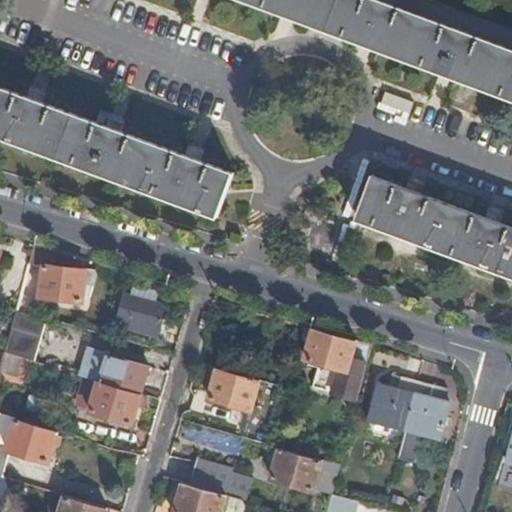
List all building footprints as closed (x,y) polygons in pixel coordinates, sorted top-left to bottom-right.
[(511,96),(511,50),(378,0),(251,0),(440,70),(511,96)] [(0,135),(216,215),(231,176),(0,89),(0,135)] [(511,226),(373,175),(356,217),(511,275),(511,226)] [(46,264),(49,249),(29,243),(25,262),(27,263),(40,268),(46,264)] [(94,270),(46,264),(40,268),(38,296),(81,301),(81,285),(90,288),(94,270)] [(123,292),(145,299),(147,289),(125,283),(123,292)] [(157,303),(145,299),(123,292),(118,291),(111,316),(122,318),(120,328),(148,336),(157,303)] [(44,319),(14,311),(10,328),(4,353),(25,359),(32,361),(44,319)] [(312,326),(303,323),(299,338),(307,341),(312,326)] [(355,396),(364,362),(348,357),(354,338),(312,326),(307,341),(302,359),(308,360),(316,363),(315,367),(310,387),(355,396)] [(93,381),(136,394),(144,365),(81,346),(72,374),(83,378),(93,381)] [(25,359),(4,353),(0,368),(0,374),(19,381),(25,359)] [(247,409),(239,436),(264,443),(275,385),(204,364),(202,371),(208,373),(201,396),(247,409)] [(390,373),(387,384),(398,387),(401,377),(390,373)] [(403,431),(416,381),(401,377),(398,387),(387,384),(378,381),(367,421),(403,431)] [(93,381),(83,378),(75,404),(84,407),(93,381)] [(136,394),(93,381),(84,407),(84,410),(127,424),(132,406),(138,408),(141,396),(136,394)] [(442,388),(416,381),(403,431),(440,441),(450,402),(442,388)] [(45,461),(54,432),(10,418),(3,448),(45,461)] [(314,490),(321,460),(277,447),(268,477),(314,490)] [(184,484),(220,494),(226,471),(227,468),(191,458),(184,484)] [(247,477),(226,471),(220,494),(241,499),(247,477)] [(0,511),(3,511),(13,481),(0,477),(0,511)] [(177,482),(169,511),(215,511),(220,494),(184,484),(177,482)] [(101,511),(102,508),(59,495),(54,511),(101,511)] [(329,495),(324,511),(354,511),(357,502),(329,495)]
